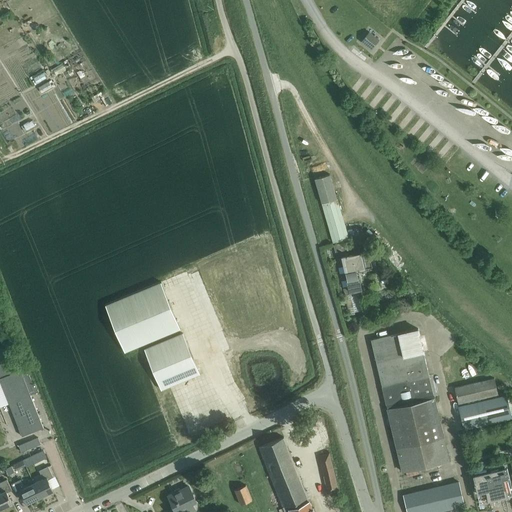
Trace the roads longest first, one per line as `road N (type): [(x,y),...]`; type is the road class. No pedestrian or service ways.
road 1 (residential): [(475,511),(431,324),(419,317),(367,329),(360,340),(397,511)]
road 2 (unclassified): [(319,340),(218,0)]
road 3 (unclassified): [(340,335),(244,0)]
road 4 (residential): [(79,511),(332,390)]
road 5 (unknown): [(0,159),(232,46)]
road 6 (residential): [(379,511),(340,335)]
road 7 (residential): [(332,390),(369,511)]
